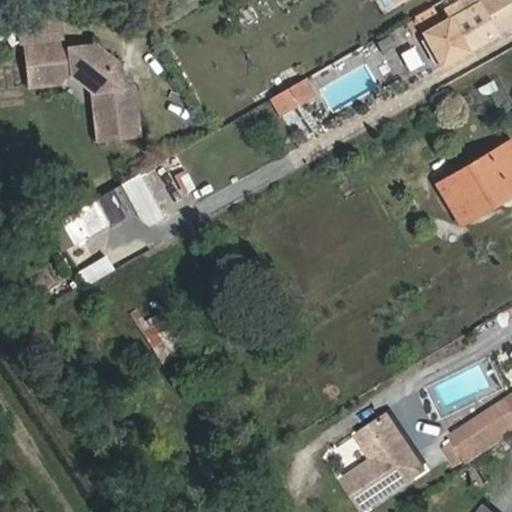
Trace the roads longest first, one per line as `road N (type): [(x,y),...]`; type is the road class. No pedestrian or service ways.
road 1 (unknown): [(511,320),(362,408)]
road 2 (unknown): [(195,0),(156,18),(31,14)]
